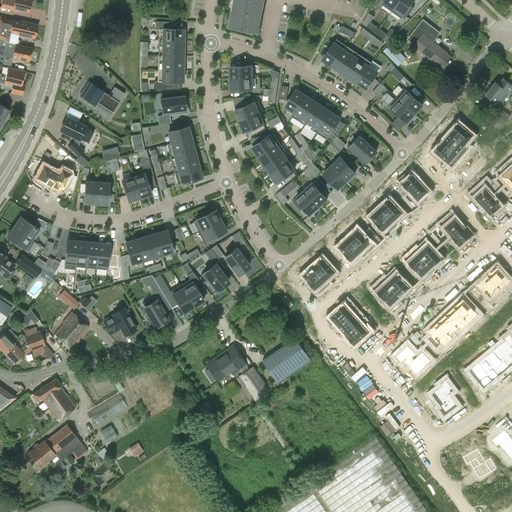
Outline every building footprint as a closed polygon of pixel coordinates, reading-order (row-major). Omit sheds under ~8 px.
[(11,0),(2,0),(1,7),(18,11),(18,10),(29,12),(31,6),(32,7),(34,1),(32,1),(32,0),(14,0),(15,1),(11,0)] [(235,0),(235,5),(237,5),(236,11),(233,11),(232,19),(234,19),(233,26),(231,25),(230,27),(255,31),(261,0),(235,0)] [(392,11),(399,0),(384,0),(382,4),(392,11)] [(399,0),(392,11),(401,18),(404,15),(407,17),(414,7),(411,5),(413,0),(399,0)] [(362,24),(367,27),(374,16),(369,13),(362,24)] [(0,38),(8,43),(10,33),(19,34),(18,36),(24,38),(25,36),(34,38),(37,25),(20,21),(20,22),(0,17),(0,38)] [(434,70),(438,64),(444,68),(452,59),(445,54),(446,53),(432,42),(439,33),(423,20),(407,40),(415,46),(414,46),(430,58),(426,63),(434,70)] [(158,40),(183,41),(183,29),(180,29),(170,29),(170,22),(155,22),(155,29),(158,29),(158,40)] [(338,32),(341,27),(336,24),(333,29),(338,32)] [(360,33),(365,37),(368,32),(363,28),(360,33)] [(368,32),(365,37),(370,40),(373,35),(368,32)] [(392,38),(387,34),(383,39),(388,43),(392,38)] [(370,40),(375,44),(378,39),(373,35),(370,40)] [(332,66),(346,45),(337,39),(323,59),(332,66)] [(383,43),(378,39),(375,44),(380,48),(383,43)] [(158,40),(158,55),(183,55),(183,41),(158,40)] [(406,58),(391,44),(384,51),(398,66),(406,58)] [(0,61),(2,63),(4,56),(13,58),(12,59),(19,61),(19,59),(28,62),(30,56),(31,57),(32,50),(31,50),(31,48),(15,45),(14,48),(0,45),(0,61)] [(345,74),(359,54),(346,45),(332,66),(345,74)] [(368,66),(369,66),(371,62),(359,54),(345,74),(357,82),(368,66)] [(182,70),(183,55),(158,55),(158,70),(163,71),(163,70),(182,70)] [(387,67),(391,72),(395,67),(391,63),(387,67)] [(231,78),(252,77),(251,65),(230,66),(231,78)] [(368,66),(357,82),(367,89),(378,72),(369,66),(368,66)] [(12,88),(11,93),(22,95),(24,86),(21,85),(22,79),(24,80),(25,73),(24,73),(24,71),(8,67),(6,75),(0,74),(0,81),(10,84),(9,87),(12,88)] [(404,76),(395,67),(391,72),(399,80),(404,76)] [(170,89),(170,82),(182,82),(182,70),(163,70),(163,71),(158,70),(157,81),(154,80),(154,90),(170,89)] [(253,89),(252,77),(231,78),(231,90),(253,89)] [(270,89),(277,90),(278,78),(272,77),(270,89)] [(509,92),(511,88),(511,87),(503,80),(498,86),(495,84),(485,97),(482,101),(492,109),(495,105),(497,102),(500,105),(510,93),(509,92)] [(112,113),(124,94),(114,87),(108,96),(88,83),(80,96),(95,106),(97,103),(112,113)] [(381,83),(372,92),(377,96),(385,87),(381,83)] [(287,100),(289,87),(281,86),(279,99),(287,100)] [(396,96),(415,114),(423,105),(404,88),(396,96)] [(295,112),(306,96),(296,89),(285,106),(294,112),(295,112)] [(295,112),(294,112),(292,116),(305,125),(318,104),(306,96),(295,112)] [(407,122),(415,114),(396,96),(388,105),(407,122)] [(158,117),(159,125),(170,123),(170,116),(188,113),(187,102),(185,102),(184,97),(160,100),(162,116),(158,117)] [(233,98),(235,107),(245,103),(243,97),(233,98)] [(258,100),(254,102),(235,110),(239,121),(259,113),(263,111),(258,100)] [(0,125),(8,111),(9,109),(0,104),(0,125)] [(318,104),(305,125),(317,133),(331,112),(318,104)] [(503,125),(509,117),(497,108),(491,116),(503,125)] [(331,112),(317,133),(327,139),(340,118),(331,112)] [(264,124),(259,113),(239,121),(244,132),(264,124)] [(277,124),(281,121),(278,116),(267,122),(271,128),(277,124)] [(67,117),(63,126),(65,127),(63,132),(76,139),(75,142),(74,141),(68,147),(78,157),(84,151),(78,146),(81,139),(88,143),(94,131),(85,127),(85,125),(67,117)] [(460,118),(449,131),(463,143),(472,133),(463,126),(465,123),(460,118)] [(140,130),(139,122),(131,123),(132,131),(140,130)] [(171,143),(190,138),(187,127),(168,132),(171,142),(171,143)] [(449,131),(441,139),(456,152),(463,143),(449,131)] [(259,156),(280,142),(273,133),(252,147),(259,156)] [(337,136),(333,141),(342,149),(346,144),(337,136)] [(351,146),(368,161),(376,152),(359,137),(351,146)] [(171,143),(171,142),(166,144),(170,158),(194,152),(190,138),(171,143)] [(441,139),(431,152),(436,157),(439,154),(447,162),(456,152),(441,139)] [(342,149),(333,141),(328,145),(338,153),(342,149)] [(285,150),(280,142),(259,156),(264,165),(282,153),(282,152),(285,150)] [(310,147),(307,143),(303,146),(301,147),(304,151),(310,147)] [(304,151),(301,147),(299,148),(295,151),(298,155),(304,151)] [(117,148),(101,152),(104,159),(119,155),(117,148)] [(149,161),(146,150),(140,151),(143,163),(149,161)] [(194,152),(170,158),(174,173),(198,167),(194,152)] [(314,152),(310,156),(315,160),(319,156),(314,152)] [(288,161),(282,153),(264,165),(270,173),(288,161)] [(332,165),(347,181),(355,173),(341,157),(332,165)] [(308,167),(313,163),(309,158),(304,163),(308,167)] [(288,161),(270,173),(277,183),(293,169),(288,161)] [(308,167),(316,176),(321,172),(313,163),(308,167)] [(52,186),(52,185),(59,189),(61,186),(64,187),(65,186),(74,190),(77,176),(63,169),(60,174),(44,165),(38,178),(47,183),(52,186)] [(347,181),(332,165),(324,173),(338,189),(347,181)] [(511,166),(502,175),(510,185),(508,187),(511,191),(511,166)] [(198,167),(174,173),(177,184),(201,178),(198,167)] [(316,176),(308,167),(303,171),(312,180),(316,176)] [(414,169),(402,180),(418,198),(428,188),(418,178),(421,175),(414,169)] [(153,175),(146,177),(143,170),(142,170),(131,173),(132,177),(133,177),(140,197),(151,194),(149,188),(156,186),(153,175)] [(160,190),(166,188),(163,176),(157,178),(160,190)] [(133,177),(132,177),(122,181),(128,201),(140,197),(133,177)] [(96,203),(97,182),(85,181),(84,203),(96,203)] [(97,182),(96,203),(108,204),(109,183),(97,182)] [(304,191),(318,207),(327,199),(313,183),(304,191)] [(485,188),(475,197),(484,208),(482,211),(488,218),(501,206),(485,188)] [(275,195),(283,204),(288,200),(280,191),(275,195)] [(310,215),(318,207),(304,191),(292,201),(300,210),(303,208),(310,215)] [(392,196),(380,208),(394,222),(403,213),(395,204),(397,202),(392,196)] [(376,208),(369,215),(384,231),(394,222),(380,208),(377,210),(376,208)] [(192,221),(198,232),(220,220),(215,210),(192,221)] [(21,217),(14,227),(32,239),(32,238),(38,229),(21,217)] [(453,217),(443,227),(459,244),(472,233),(465,226),(463,228),(453,217)] [(220,220),(198,232),(203,242),(226,231),(220,220)] [(32,239),(14,227),(7,236),(28,251),(35,241),(32,238),(32,239)] [(185,238),(179,227),(174,230),(179,241),(185,238)] [(351,235),(348,238),(362,252),(371,243),(356,227),(349,234),(351,235)] [(446,236),(442,232),(438,227),(433,232),(437,236),(441,241),(446,236)] [(156,234),(162,254),(173,251),(167,231),(156,234)] [(156,234),(146,237),(152,257),(162,254),(156,234)] [(136,240),(137,239),(136,237),(125,240),(129,254),(131,263),(142,260),(136,240)] [(146,237),(137,239),(136,240),(142,260),(152,257),(146,237)] [(344,239),(337,245),(352,261),(362,252),(348,238),(345,240),(344,239)] [(67,240),(65,261),(64,267),(75,268),(75,266),(75,262),(76,263),(78,241),(67,240)] [(47,241),(43,252),(48,254),(53,243),(47,241)] [(88,242),(78,241),(76,263),(75,262),(75,266),(86,268),(88,242)] [(88,242),(86,268),(96,269),(98,243),(88,242)] [(110,244),(98,243),(96,269),(107,270),(110,244)] [(427,243),(418,252),(431,267),(444,256),(438,250),(436,252),(427,243)] [(211,249),(218,259),(223,255),(216,245),(211,249)] [(197,248),(186,255),(188,258),(189,260),(200,254),(197,248)] [(218,259),(211,249),(206,252),(213,262),(218,259)] [(225,256),(239,275),(249,267),(235,249),(225,256)] [(0,273),(5,278),(14,266),(4,258),(5,256),(0,252),(0,273)] [(188,258),(186,255),(185,252),(179,256),(183,261),(188,258)] [(418,252),(408,261),(423,278),(430,271),(429,269),(431,267),(418,252)] [(121,257),(122,266),(123,278),(129,277),(128,265),(128,264),(131,263),(129,254),(121,257)] [(15,264),(35,279),(41,270),(21,255),(15,264)] [(325,256),(313,267),(326,282),(336,273),(328,264),(330,261),(325,256)] [(48,271),(54,260),(49,257),(43,268),(48,271)] [(54,260),(48,271),(54,274),(60,263),(54,260)] [(500,263),(487,274),(501,289),(511,280),(502,271),(505,269),(500,263)] [(228,282),(214,264),(201,274),(207,282),(210,280),(218,290),(228,282)] [(308,267),(301,274),(314,287),(309,291),(317,301),(323,296),(317,290),(326,282),(313,267),(310,269),(308,267)] [(395,273),(386,282),(400,296),(402,294),(404,296),(411,289),(395,273)] [(483,275),(476,282),(491,298),(501,289),(487,274),(485,277),(483,275)] [(150,285),(158,299),(164,296),(152,275),(141,278),(147,287),(150,285)] [(154,278),(158,285),(161,289),(166,286),(160,275),(154,278)] [(180,285),(193,307),(204,300),(190,279),(180,285)] [(386,282),(376,291),(392,307),(399,301),(397,299),(400,296),(386,282)] [(183,313),(193,307),(180,285),(170,291),(183,313)] [(294,304),(285,295),(282,299),(290,308),(294,304)] [(466,295),(454,306),(467,320),(476,311),(469,303),(471,300),(466,295)] [(84,308),(90,301),(85,297),(79,303),(84,308)] [(153,328),(167,319),(153,297),(142,303),(152,318),(148,320),(153,328)] [(0,323),(1,324),(12,308),(0,300),(0,323)] [(343,302),(328,317),(334,324),(336,322),(338,325),(352,312),(343,302)] [(454,306),(445,314),(458,328),(467,320),(454,306)] [(136,327),(132,320),(131,320),(123,308),(112,314),(113,315),(103,321),(110,334),(120,328),(124,336),(129,333),(130,334),(135,331),(134,330),(136,329),(135,328),(136,327)] [(31,319),(26,315),(21,311),(15,319),(15,320),(26,327),(31,319)] [(70,349),(88,327),(70,312),(68,314),(70,315),(62,324),(62,325),(54,335),(70,349)] [(352,312),(338,325),(346,333),(360,321),(352,312)] [(445,314),(437,322),(450,335),(458,328),(445,314)] [(360,321),(346,333),(357,346),(362,340),(360,338),(368,330),(360,321)] [(433,322),(426,329),(440,344),(450,335),(437,322),(434,324),(433,322)] [(11,366),(14,363),(23,354),(24,355),(28,352),(45,345),(39,332),(37,333),(35,328),(24,332),(26,337),(24,337),(16,345),(13,344),(4,353),(8,356),(4,360),(11,366)] [(4,353),(13,344),(15,342),(4,332),(0,336),(0,349),(1,349),(4,353)] [(312,361),(295,337),(262,360),(278,384),(312,361)] [(511,347),(509,343),(499,351),(511,366),(511,365),(511,347)] [(407,345),(395,357),(402,363),(404,361),(414,371),(424,362),(407,345)] [(232,374),(240,369),(246,364),(238,352),(238,353),(232,357),(227,350),(227,349),(220,355),(221,357),(209,366),(207,363),(210,368),(205,371),(212,381),(217,378),(218,380),(231,372),(232,374)] [(499,351),(490,359),(502,373),(511,366),(499,351)] [(490,359),(481,366),(493,381),(502,373),(490,359)] [(246,364),(240,369),(243,374),(242,374),(249,384),(246,385),(256,399),(269,391),(253,367),(249,370),(246,364)] [(481,366),(471,374),(484,391),(492,385),(490,383),(493,381),(481,366)] [(55,378),(31,395),(37,403),(41,399),(56,422),(75,408),(60,386),(61,386),(55,378)] [(444,386),(433,394),(442,405),(439,407),(445,415),(459,405),(444,386)] [(0,408),(14,397),(0,387),(0,408)] [(95,426),(128,407),(120,394),(88,413),(95,426)] [(39,466),(47,460),(52,466),(62,459),(72,451),(78,459),(87,451),(81,444),(66,425),(45,441),(44,441),(28,453),(39,466)] [(511,445),(501,431),(487,442),(493,449),(496,447),(505,458),(511,452),(511,445)] [(428,511),(375,435),(262,511),(428,511)] [(136,443),(125,451),(132,460),(143,452),(136,443)] [(479,451),(464,459),(468,467),(471,466),(477,479),(489,473),(479,451)]
